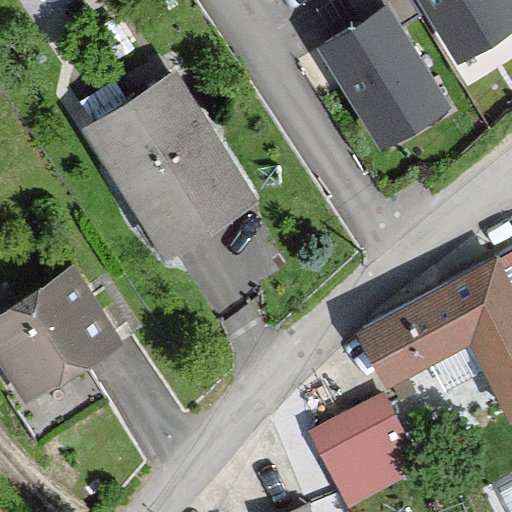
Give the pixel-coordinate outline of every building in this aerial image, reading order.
[(356,0),(371,24),(389,14),(395,24),(434,0),(356,0)] [(511,2),(510,0),(435,0),(464,47),(511,17),(511,2)] [(371,24),(332,49),(385,134),(441,100),(395,24),(389,14),(371,24)] [(108,128),(180,239),(252,192),(178,82),(108,128)] [(0,304),(0,338),(23,375),(67,346),(74,347),(77,345),(78,344),(108,323),(70,260),(0,304)] [(511,265),(510,262),(381,330),(405,378),(414,374),(430,405),(462,390),(445,358),(492,334),(511,374),(511,265)] [(67,346),(23,375),(5,386),(37,429),(105,381),(78,344),(77,345),(74,347),(67,346)] [(418,431),(401,395),(376,406),(393,443),(418,431)] [(376,406),(330,426),(347,463),(393,443),(376,406)] [(393,443),(347,463),(362,495),(407,474),(393,443)] [(330,511),(323,496),(287,511),(330,511)]
